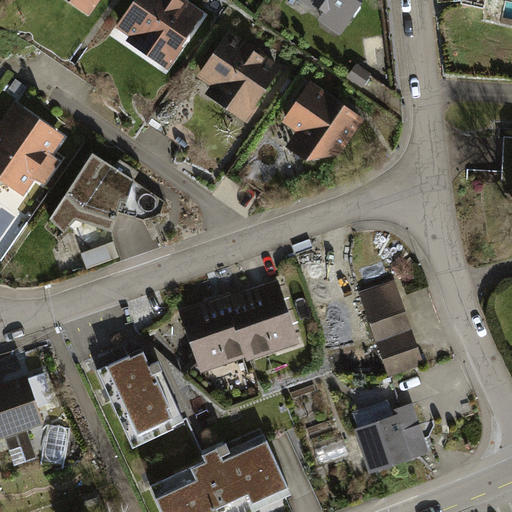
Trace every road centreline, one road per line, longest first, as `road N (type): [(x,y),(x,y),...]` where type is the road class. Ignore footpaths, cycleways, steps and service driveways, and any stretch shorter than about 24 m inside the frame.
road 1 (residential): [(429,184),(0,325)]
road 2 (residential): [(511,417),(457,288),(429,184)]
road 3 (residential): [(429,184),(415,0)]
